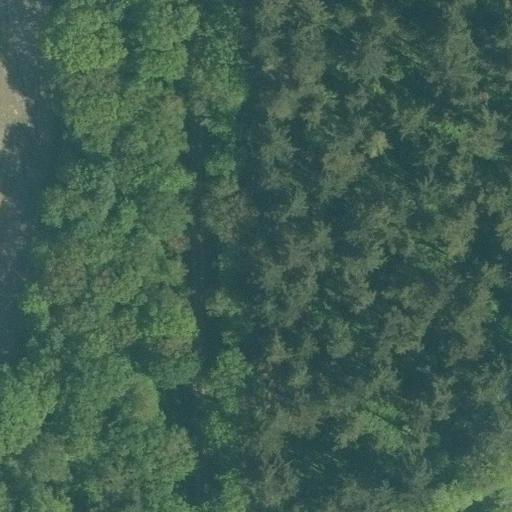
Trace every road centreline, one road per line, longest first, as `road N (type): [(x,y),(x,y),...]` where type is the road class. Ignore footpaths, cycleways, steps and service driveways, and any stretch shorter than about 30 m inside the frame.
road 1 (track): [(202,511),(194,0)]
road 2 (track): [(0,383),(27,340),(53,137),(53,0)]
